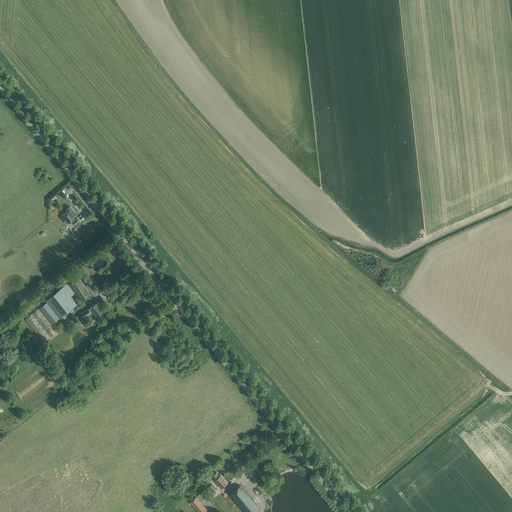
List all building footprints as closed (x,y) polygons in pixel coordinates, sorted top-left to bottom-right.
[(67,211),(63,215),(69,223),(72,220),(72,221),(72,222),(74,225),(79,221),(77,218),(75,219),(74,218),(75,218),(71,214),(74,211),(70,206),(66,210),(67,211)] [(76,274),(68,280),(82,300),(90,295),(76,274)] [(67,283),(61,288),(45,300),(47,302),(40,307),(52,323),(62,316),(64,318),(74,310),(72,308),(75,305),(68,297),(74,292),(67,283)] [(103,311),(97,302),(90,307),(91,309),(90,310),(88,308),(81,313),(84,318),(91,313),(93,311),(96,316),(103,311)] [(25,319),(43,342),(57,331),(39,308),(25,319)] [(216,472),(211,477),(221,489),(227,483),(220,475),(219,475),(216,472)] [(229,494),(244,511),(255,511),(260,508),(240,485),(229,494)] [(196,497),(189,502),(198,511),(205,511),(207,510),(196,497)]
